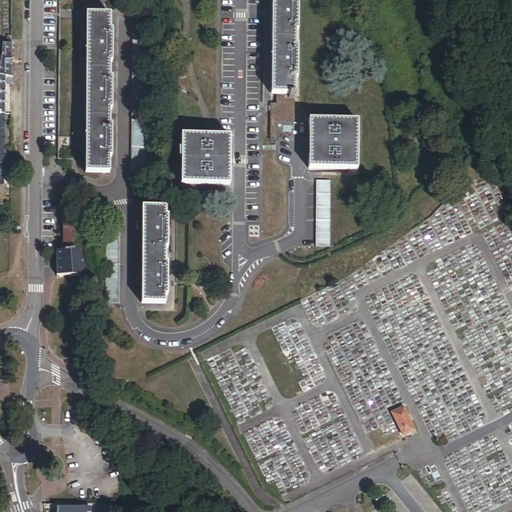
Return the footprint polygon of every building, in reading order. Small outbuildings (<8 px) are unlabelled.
[(297,83),(300,83),(301,50),(297,50),(297,33),(301,33),(301,1),(298,1),(297,0),(274,0),(274,98),(297,98),(297,83)] [(112,85),(109,85),(109,71),(113,71),(113,39),(110,39),(110,19),(89,19),(86,177),(108,177),(108,162),(112,162),(112,131),(108,131),(108,115),(112,116),(112,85)] [(0,81),(4,81),(10,81),(11,48),(2,48),(0,62),(0,81)] [(309,172),(357,173),(358,123),(309,122),(309,172)] [(182,187),(229,188),(230,139),(183,138),(182,187)] [(62,205),(62,228),(77,225),(68,204),(62,205)] [(162,248),(165,248),(165,222),(162,222),(162,213),(139,213),(138,258),(162,258),(162,248)] [(61,251),(80,248),(77,225),(62,228),(61,251)] [(74,277),(84,277),(80,248),(61,251),(55,252),(55,276),(74,277)] [(162,297),(165,297),(165,266),(161,266),(162,258),(138,258),(137,307),(162,307),(162,297)] [(402,441),(413,435),(403,416),(391,422),(402,441)]
